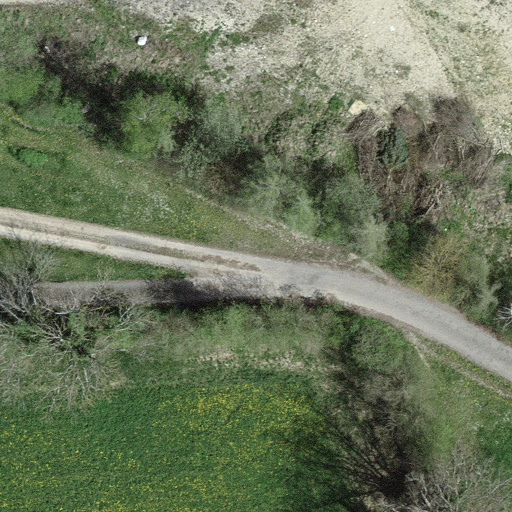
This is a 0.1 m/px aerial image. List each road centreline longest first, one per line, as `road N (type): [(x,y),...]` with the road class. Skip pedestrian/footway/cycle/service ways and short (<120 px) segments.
road 1 (track): [(0,237),(237,288)]
road 2 (track): [(237,288),(0,317)]
